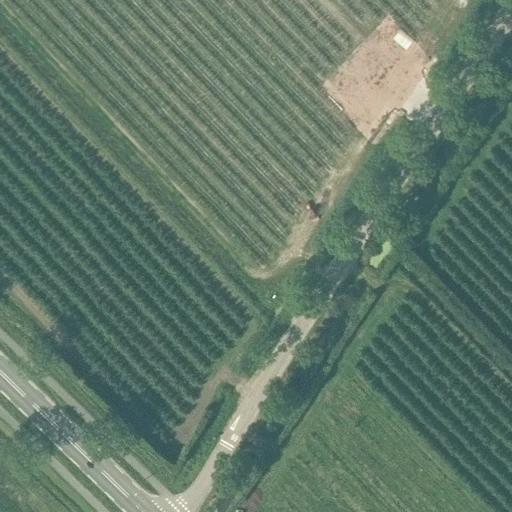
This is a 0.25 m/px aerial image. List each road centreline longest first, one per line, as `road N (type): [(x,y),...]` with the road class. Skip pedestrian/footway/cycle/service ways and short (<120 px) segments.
road 1 (unclassified): [(184,511),(511,5)]
road 2 (primary): [(141,511),(0,375)]
